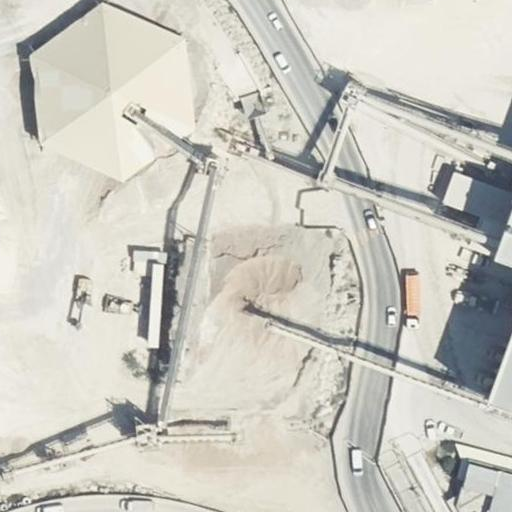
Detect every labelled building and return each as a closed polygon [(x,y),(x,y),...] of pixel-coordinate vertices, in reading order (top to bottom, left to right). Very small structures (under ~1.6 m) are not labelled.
[(198,142),(191,49),(104,9),(30,63),(40,153),(124,192),(180,154),(198,142)] [(0,246),(65,258),(70,238),(0,225),(0,246)] [(511,429),(511,239),(497,277),(511,282),(511,357),(488,422),(511,429)] [(0,328),(51,338),(65,258),(0,246),(0,328)] [(511,511),(511,469),(473,459),(461,499),(467,511),(511,511)]
